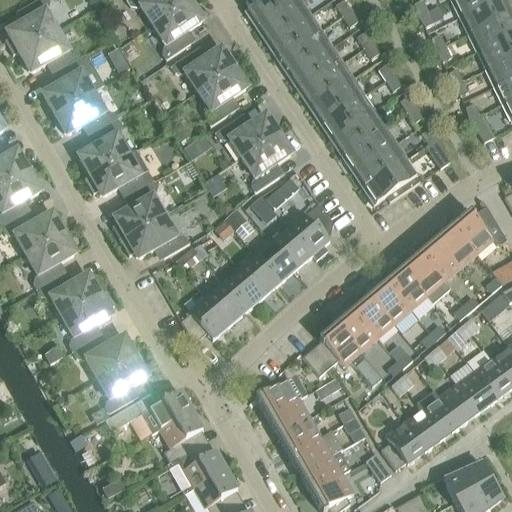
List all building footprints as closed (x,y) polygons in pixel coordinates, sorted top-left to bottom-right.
[(9,33),(8,37),(18,55),(57,33),(45,13),(48,11),(50,4),(47,0),(41,0),(21,12),(27,23),(9,33)] [(153,28),(190,3),(187,0),(130,0),(126,3),(130,9),(137,11),(140,9),(153,28)] [(265,0),(244,14),(245,15),(247,13),(258,29),(298,3),(295,0),(265,0)] [(462,19),(499,0),(456,0),(453,2),(462,19)] [(470,36),(511,15),(511,12),(505,0),(499,0),(462,19),(470,36)] [(418,19),(428,14),(422,2),(414,7),(418,19)] [(190,3),(153,28),(166,48),(163,50),(162,56),(166,63),(190,46),(184,37),(201,25),(202,21),(190,3)] [(269,45),(308,19),(298,3),(258,29),(269,45)] [(342,19),(352,13),(343,3),(335,8),(342,19)] [(352,13),(342,19),(350,30),(358,25),(352,13)] [(428,14),(418,19),(425,30),(434,26),(428,14)] [(511,15),(470,36),(479,53),(511,37),(511,15)] [(279,61),(319,35),(308,19),(269,45),(279,61)] [(69,53),(57,33),(18,55),(28,73),(33,74),(51,64),(57,75),(82,60),(78,53),(72,52),(69,53)] [(290,77),(330,51),(319,35),(279,61),(290,77)] [(364,51),(373,45),(365,35),(356,40),(364,51)] [(435,54),(445,49),(439,37),(431,41),(435,54)] [(487,71),(511,58),(511,37),(479,53),(487,71)] [(373,45),(364,51),(371,62),(379,57),(373,45)] [(445,49),(435,54),(442,65),(451,60),(445,49)] [(301,93),(340,67),(330,51),(290,77),(301,93)] [(197,95),(234,70),(223,53),(218,52),(201,63),(195,53),(171,69),(175,76),(181,77),(184,75),(197,95)] [(511,58),(487,71),(496,88),(511,80),(511,58)] [(54,117),(93,95),(81,74),(84,73),(86,66),(82,60),(57,75),(62,85),(45,95),(43,99),(54,117)] [(125,63),(116,69),(121,77),(130,72),(125,63)] [(311,109),(351,83),(340,67),(301,93),(311,109)] [(385,84),(395,77),(386,67),(378,73),(385,84)] [(234,70),(197,95),(210,114),(207,116),(206,123),(210,129),(235,113),(228,103),(245,92),(246,87),(234,70)] [(452,89),(462,83),(457,72),(448,76),(452,89)] [(395,77),(385,84),(392,95),(401,89),(395,77)] [(504,105),(511,101),(511,80),(496,88),(504,105)] [(322,126),(362,99),(351,83),(311,109),(322,126)] [(462,83),(452,89),(459,99),(468,95),(462,83)] [(92,137),(118,122),(114,115),(107,114),(105,115),(93,95),(54,117),(64,135),(69,136),(86,126),(92,137)] [(362,99),(322,126),(333,142),(373,115),(362,99)] [(407,116),(416,109),(407,99),(399,105),(407,116)] [(469,123),(480,118),(474,106),(465,111),(469,123)] [(416,109),(407,116),(414,126),(422,121),(416,109)] [(343,158),(383,131),(373,115),(333,142),(343,158)] [(482,116),(480,118),(469,123),(481,140),(484,146),(494,140),(482,116)] [(242,161),(279,136),(267,119),(263,118),(246,130),(239,120),(215,136),(219,142),(226,144),(228,142),(242,161)] [(118,122),(92,137),(98,147),(80,157),(79,161),(90,179),(129,157),(117,136),(120,135),(121,128),(118,122)] [(354,174),(394,147),(383,131),(343,158),(354,174)] [(428,148),(438,141),(429,132),(421,137),(428,148)] [(187,136),(179,142),(183,148),(191,142),(187,136)] [(279,136),(242,161),(255,181),(252,183),(251,189),(255,196),(279,180),(273,170),(290,158),(290,154),(279,136)] [(438,141),(428,148),(425,149),(440,172),(450,165),(447,160),(438,141)] [(365,190),(405,163),(394,147),(354,174),(365,190)] [(128,199),(153,184),(136,153),(129,157),(90,179),(100,197),(104,198),(122,188),(128,199)] [(0,189),(29,173),(18,155),(14,154),(0,162),(0,189)] [(405,163),(365,190),(376,206),(373,208),(419,178),(418,177),(415,179),(405,163)] [(39,191),(29,173),(0,189),(0,213),(2,216),(0,217),(0,229),(1,231),(26,216),(20,206),(38,196),(39,191)] [(290,181),(281,189),(290,200),(299,192),(290,181)] [(126,241),(164,219),(153,198),(155,197),(157,190),(153,184),(128,199),(134,209),(116,219),(115,223),(126,241)] [(260,200),(250,208),(259,219),(269,210),(260,200)] [(224,206),(220,210),(226,218),(234,212),(230,207),(224,206)] [(289,231),(312,259),(329,244),(329,243),(328,243),(323,237),(333,228),(319,207),(307,218),(306,217),(289,231)] [(501,248),(506,244),(486,210),(474,217),(470,214),(452,229),(476,257),(492,243),(497,248),(501,248)] [(237,212),(225,222),(235,234),(246,224),(237,212)] [(26,216),(1,231),(5,237),(11,239),(14,237),(26,258),(64,235),(54,217),(50,216),(32,226),(26,216)] [(164,219),(126,241),(136,259),(140,260),(158,250),(164,261),(189,246),(185,239),(179,238),(176,239),(164,219)] [(225,224),(215,233),(223,242),(233,233),(225,224)] [(436,243),(459,271),(476,257),(452,229),(436,243)] [(272,245),(296,273),(312,259),(289,231),(272,245)] [(64,235),(26,258),(37,278),(34,280),(33,286),(37,293),(62,278),(56,268),(74,258),(75,253),(64,235)] [(459,271),(436,243),(419,257),(443,285),(459,271)] [(256,259),(279,287),(296,273),(272,245),(256,259)] [(192,251),(176,265),(184,275),(201,261),(192,251)] [(403,271),(426,299),(433,307),(449,293),(443,285),(419,257),(403,271)] [(239,273),(263,301),(279,287),(256,259),(239,273)] [(386,285),(410,313),(426,299),(403,271),(386,285)] [(223,287),(246,315),(263,301),(239,273),(223,287)] [(61,320),(100,297),(90,279),(85,278),(68,288),(62,278),(37,293),(40,299),(47,301),(49,299),(61,320)] [(495,281),(486,289),(492,296),(501,288),(495,281)] [(410,313),(386,285),(370,299),(393,327),(410,313)] [(206,301),(230,329),(246,315),(223,287),(206,301)] [(508,306),(511,304),(511,289),(502,295),(508,306)] [(100,297),(61,320),(73,340),(70,342),(69,348),(72,355),(98,340),(92,330),(109,320),(111,315),(100,297)] [(393,327),(370,299),(353,313),(377,341),(393,327)] [(463,308),(469,316),(478,307),(472,300),(463,308)] [(206,301),(189,316),(190,317),(181,325),(193,347),(207,336),(212,342),(212,343),(230,329),(206,301)] [(498,318),(489,306),(480,314),(489,325),(498,318)] [(469,316),(463,308),(453,317),(459,324),(469,316)] [(377,341),(353,313),(337,327),(360,355),(377,341)] [(464,328),(472,337),(479,331),(471,321),(464,328)] [(360,355),(337,327),(318,343),(320,345),(312,352),(329,371),(338,363),(342,368),(342,369),(343,370),(360,355)] [(430,336),(436,344),(445,335),(439,328),(430,336)] [(472,337),(464,328),(456,334),(464,343),(472,337)] [(436,344),(430,336),(420,345),(426,352),(436,344)] [(97,382),(136,359),(126,341),(121,340),(104,350),(98,340),(72,355),(76,361),(82,363),(85,361),(97,382)] [(431,355),(439,365),(446,359),(438,349),(431,355)] [(491,362),(511,391),(511,390),(511,354),(508,350),(491,362)] [(319,379),(329,371),(312,352),(303,360),(319,379)] [(511,391),(491,362),(484,353),(466,365),(467,367),(494,404),(511,391)] [(439,365),(431,355),(424,361),(432,371),(439,365)] [(397,364),(403,371),(412,363),(406,356),(397,364)] [(136,359),(97,382),(109,402),(106,404),(104,410),(108,417),(134,402),(128,392),(145,382),(146,377),(136,359)] [(403,371),(397,364),(387,373),(393,380),(403,371)] [(450,380),(456,388),(477,417),(494,404),(467,367),(450,380)] [(398,383),(406,393),(413,387),(405,377),(398,383)] [(296,378),(287,383),(286,383),(286,384),(285,385),(280,380),(265,394),(266,396),(261,398),(260,397),(255,400),(267,421),(299,403),(307,398),(296,378)] [(335,382),(326,387),(332,396),(341,391),(335,382)] [(406,393),(398,383),(391,389),(399,399),(406,393)] [(2,385),(0,386),(0,403),(10,398),(2,385)] [(438,400),(459,429),(477,417),(456,388),(438,400)] [(150,412),(147,413),(141,403),(105,423),(111,435),(142,417),(153,436),(160,432),(191,414),(180,394),(179,395),(150,412)] [(434,394),(416,407),(421,413),(442,442),(459,429),(438,400),(434,394)] [(278,440),(309,421),(299,403),(267,421),(278,440)] [(350,411),(338,418),(343,427),(355,420),(350,411)] [(424,455),(442,442),(421,413),(403,426),(424,455)] [(178,461),(200,449),(194,438),(201,434),(203,434),(191,414),(160,432),(171,451),(164,456),(170,466),(178,461)] [(355,420),(343,427),(349,437),(360,430),(355,420)] [(309,421),(278,440),(288,458),(320,440),(309,421)] [(424,455),(403,426),(385,439),(386,440),(390,446),(380,453),(395,473),(405,466),(407,468),(424,455)] [(331,459),(339,454),(341,453),(330,434),(320,440),(288,458),(299,477),(331,459)] [(206,459),(200,449),(178,461),(184,472),(183,472),(195,492),(226,474),(214,454),(213,455),(214,455),(206,459)] [(90,454),(82,458),(88,469),(96,464),(90,454)] [(310,496),(342,477),(350,473),(339,454),(331,459),(299,477),(310,496)] [(365,465),(380,485),(391,477),(376,457),(365,465)] [(444,484),(454,506),(491,485),(480,467),(444,484)] [(226,474),(195,492),(206,511),(207,511),(228,511),(235,509),(229,498),(236,494),(237,493),(226,474)] [(353,497),(342,477),(310,496),(319,511),(343,511),(350,507),(346,500),(352,497),(352,498),(353,497)] [(118,482),(107,489),(112,498),(123,491),(118,482)] [(491,485),(454,506),(458,511),(487,511),(501,502),(491,485)] [(412,511),(427,511),(419,497),(408,504),(412,511)]
